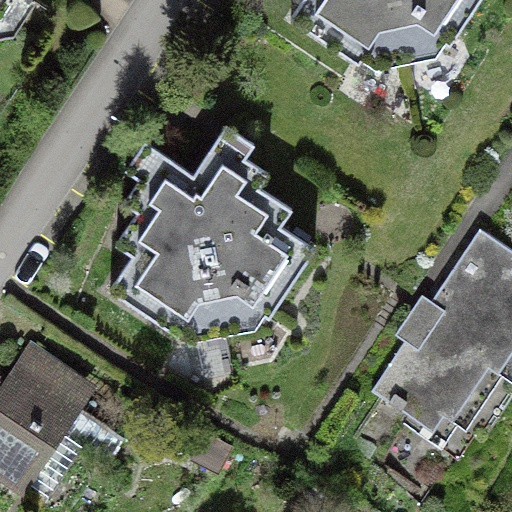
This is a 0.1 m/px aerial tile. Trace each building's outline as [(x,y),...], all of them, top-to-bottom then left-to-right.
[(0,0),(0,19),(1,20),(14,0),(25,0),(28,2),(29,0),(0,0)] [(301,0),(290,18),(358,64),(380,31),(417,23),(450,45),(480,0),(301,0)] [(199,301),(236,294),(269,316),(314,248),(280,225),(291,208),(259,186),(268,173),(244,157),(253,143),(225,124),(193,173),(144,141),(125,169),(139,178),(123,202),(137,211),(115,243),(132,255),(109,289),(177,334),(199,301)] [(511,250),(479,228),(428,304),(438,311),(430,323),(420,316),(371,390),(450,443),(503,363),(511,369),(511,250)] [(0,467),(19,481),(54,428),(106,463),(124,437),(55,389),(65,374),(33,351),(10,386),(5,385),(0,391),(0,467)]
